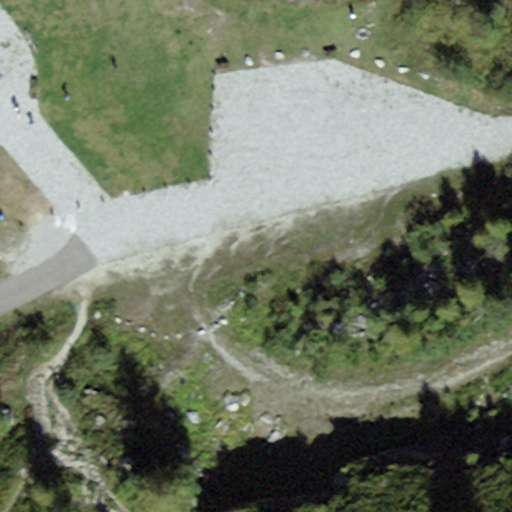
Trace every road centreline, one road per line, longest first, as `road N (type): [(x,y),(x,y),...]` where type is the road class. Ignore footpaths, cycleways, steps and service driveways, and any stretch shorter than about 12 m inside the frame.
road 1 (track): [(511,132),(150,222)]
road 2 (track): [(0,296),(150,222),(35,91)]
